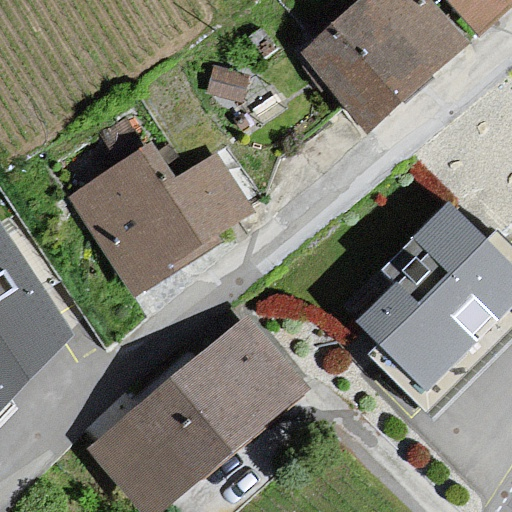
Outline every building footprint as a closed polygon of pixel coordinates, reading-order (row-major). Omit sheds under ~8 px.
[(469,42),(432,0),(357,0),(302,48),(371,127),(469,42)] [(511,0),(448,0),(485,39),(511,13),(511,0)] [(258,212),(219,155),(184,179),(158,141),(68,202),(134,297),(258,212)] [(394,278),(357,314),(430,389),(511,309),(511,264),(449,199),(381,264),(394,278)] [(0,416),(70,335),(0,221),(0,416)] [(172,511),(307,388),(240,317),(92,454),(146,511),(172,511)]
